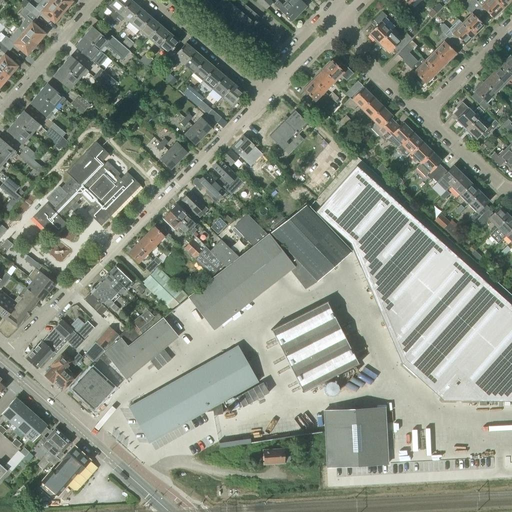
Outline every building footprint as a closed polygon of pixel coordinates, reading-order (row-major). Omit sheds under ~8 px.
[(25,8),(37,19),(43,12),(55,23),(64,12),(49,0),(42,0),(35,8),(29,3),(25,8)] [(49,0),(64,12),(65,10),(66,11),(69,8),(68,7),(72,2),(69,0),(49,0)] [(120,14),(131,1),(130,0),(115,0),(113,3),(111,2),(106,8),(112,13),(105,21),(110,25),(112,23),(117,18),(120,14)] [(222,0),(210,14),(235,35),(258,55),(274,36),(258,22),(261,18),(239,0),(222,0)] [(273,3),(270,0),(256,0),(266,10),(273,3)] [(291,22),(298,15),(283,0),(277,0),(273,5),(291,22)] [(283,0),(298,15),(306,7),(299,0),(283,0)] [(403,0),(399,4),(410,15),(415,10),(411,6),(416,0),(403,0)] [(471,14),(462,23),(474,36),(478,32),(479,33),(483,28),(483,27),(484,26),(478,20),(482,16),(468,1),(467,1),(467,0),(462,5),(471,14)] [(474,0),(468,0),(468,1),(482,16),(486,11),(494,19),(503,9),(493,0),(479,0),(477,3),(474,0)] [(511,0),(493,0),(503,9),(511,0)] [(120,21),(121,22),(125,18),(129,22),(141,9),(131,1),(120,14),(117,18),(112,23),(116,26),(120,21)] [(442,8),(439,4),(433,10),(436,14),(442,8)] [(32,24),(37,19),(25,8),(19,14),(25,19),(19,29),(24,34),(36,44),(37,43),(38,44),(42,40),(41,39),(45,35),(32,24)] [(129,22),(139,31),(150,17),(141,9),(129,22)] [(369,34),(378,43),(391,31),(382,22),(387,17),(382,12),(372,23),(376,27),(369,34)] [(139,31),(148,39),(160,25),(150,17),(139,31)] [(438,28),(443,33),(454,44),(457,47),(461,42),(464,45),(465,44),(466,45),(471,40),(470,39),(474,36),(462,23),(458,20),(449,29),(444,24),(442,24),(438,28)] [(169,34),(160,25),(148,39),(158,47),(169,34)] [(18,28),(7,40),(14,46),(15,45),(27,55),(36,44),(24,34),(19,29),(18,28)] [(92,28),(83,38),(99,51),(103,46),(106,48),(107,47),(122,60),(126,55),(126,56),(130,52),(125,47),(115,39),(111,36),(107,41),(92,28)] [(397,53),(411,39),(407,34),(401,41),(391,31),(378,43),(388,53),(392,49),(397,53)] [(454,44),(443,33),(439,38),(443,42),(434,52),(446,64),(456,54),(450,48),(454,44)] [(169,34),(158,47),(168,55),(179,42),(169,34)] [(5,38),(1,43),(10,51),(14,46),(7,40),(5,38)] [(83,38),(75,47),(93,62),(99,67),(107,58),(99,51),(83,38)] [(412,49),(414,51),(418,47),(412,41),(408,45),(412,49)] [(10,51),(1,43),(0,43),(0,49),(6,55),(10,51)] [(174,57),(184,65),(195,52),(186,44),(174,57)] [(412,49),(408,45),(398,55),(402,59),(402,60),(414,72),(413,72),(419,78),(416,81),(422,87),(425,84),(426,85),(428,83),(433,78),(437,73),(421,58),(418,62),(409,53),(412,49)] [(195,52),(184,65),(193,73),(205,60),(195,52)] [(421,58),(437,73),(440,70),(441,70),(446,65),(445,65),(446,64),(434,52),(425,61),(421,58)] [(4,56),(0,61),(0,69),(8,77),(10,75),(11,76),(14,72),(13,72),(17,67),(4,56)] [(511,58),(510,56),(501,65),(511,76),(511,58)] [(64,65),(62,67),(78,80),(82,75),(84,77),(88,72),(70,57),(67,61),(66,61),(64,64),(64,65)] [(149,57),(145,62),(149,65),(153,60),(149,57)] [(205,60),(193,73),(203,81),(214,68),(205,60)] [(322,70),(334,83),(341,76),(346,81),(353,74),(344,65),(343,66),(341,64),(337,67),(331,61),(322,70)] [(511,76),(501,65),(492,74),(504,87),(511,78),(511,76)] [(74,85),(78,80),(62,67),(54,77),(71,92),(76,87),(74,85)] [(212,90),(224,76),(214,68),(203,81),(212,90)] [(0,86),(8,77),(0,69),(0,86)] [(100,69),(97,73),(113,88),(117,83),(100,69)] [(334,83),(322,70),(312,80),(325,92),(334,83)] [(113,88),(97,73),(93,78),(109,92),(113,88)] [(167,84),(169,83),(173,77),(170,74),(166,80),(165,82),(167,84)] [(504,87),(492,74),(483,83),(495,95),(504,87)] [(222,98),(233,84),(224,76),(212,90),(222,98)] [(173,77),(169,83),(173,86),(177,80),(173,77)] [(325,92),(312,80),(302,89),(304,91),(300,95),(299,95),(310,106),(311,106),(310,106),(314,101),(315,102),(325,92)] [(345,94),(349,98),(349,99),(361,86),(357,82),(345,94)] [(490,106),(487,104),(495,95),(483,83),(474,92),(476,93),(472,98),(485,111),(490,106)] [(39,94),(55,108),(59,103),(61,104),(65,99),(47,84),(39,94)] [(233,84),(222,98),(231,106),(243,92),(233,84)] [(183,94),(190,100),(196,94),(188,88),(183,94)] [(373,98),(363,88),(351,100),(350,99),(343,104),(346,107),(354,109),(357,106),(361,110),(373,98)] [(328,96),(335,102),(338,98),(332,92),(328,96)] [(50,113),(55,108),(39,94),(30,104),(48,119),(52,114),(50,113)] [(196,94),(190,100),(198,107),(203,100),(196,94)] [(90,105),(78,95),(74,101),(85,110),(90,105)] [(373,98),(361,110),(371,119),(383,107),(373,98)] [(82,114),(85,110),(74,101),(71,104),(82,114)] [(457,121),(466,131),(478,119),(484,114),(479,109),(473,114),(469,110),(463,104),(457,109),(458,110),(454,115),(459,119),(457,121)] [(370,128),(380,137),(395,123),(391,118),(392,117),(383,107),(371,119),(375,123),(370,128)] [(507,116),(511,112),(507,107),(503,112),(507,116)] [(211,110),(207,114),(217,123),(221,118),(211,110)] [(286,119),(299,130),(307,122),(295,111),(286,119)] [(15,122),(31,136),(36,130),(37,132),(42,127),(24,112),(15,122)] [(184,118),(188,122),(193,118),(189,114),(184,118)] [(346,116),(337,124),(342,129),(349,122),(350,120),(346,116)] [(184,118),(180,123),(184,127),(188,122),(184,118)] [(201,118),(193,126),(203,137),(212,128),(201,118)] [(298,135),(296,133),(299,130),(286,119),(269,136),(287,154),(302,139),(298,135)] [(478,119),(466,131),(476,140),(480,136),(484,140),(499,125),(495,121),(489,127),(484,122),(482,123),(479,120),(478,119)] [(508,120),(502,126),(505,129),(511,123),(508,120)] [(27,140),(31,136),(15,122),(7,132),(25,147),(29,142),(27,140)] [(354,127),(349,122),(342,129),(347,134),(354,127)] [(397,148),(413,133),(403,123),(399,127),(395,123),(391,127),(380,137),(385,142),(386,140),(394,144),(397,148)] [(54,124),(49,129),(61,139),(62,138),(65,134),(54,124)] [(203,137),(193,126),(184,135),(195,145),(203,137)] [(505,129),(502,126),(496,132),(500,135),(505,129)] [(77,127),(67,139),(70,142),(80,130),(77,127)] [(61,139),(49,129),(45,134),(56,144),(54,146),(59,150),(62,148),(64,150),(69,143),(62,138),(61,139)] [(409,154),(410,154),(422,142),(413,133),(397,148),(395,150),(397,152),(406,157),(409,154)] [(231,148),(238,155),(242,151),(246,155),(255,147),(247,139),(243,136),(231,148)] [(0,156),(5,161),(10,155),(12,157),(16,153),(0,139),(0,156)] [(164,139),(160,143),(164,147),(168,142),(164,139)] [(488,140),(483,145),(489,150),(494,145),(488,140)] [(118,176),(121,173),(108,161),(106,163),(103,160),(109,154),(97,141),(66,172),(72,178),(62,188),(69,195),(53,211),(46,204),(33,217),(53,238),(67,224),(60,218),(63,215),(64,216),(83,196),(91,204),(92,203),(95,206),(88,213),(101,226),(140,185),(128,172),(121,179),(118,176)] [(168,151),(179,162),(187,153),(177,142),(168,151)] [(422,142),(410,154),(420,164),(432,152),(422,142)] [(164,147),(160,143),(156,147),(159,151),(164,147)] [(33,160),(37,156),(27,147),(23,152),(45,171),(45,170),(33,160)] [(511,153),(507,149),(503,152),(502,151),(496,156),(494,154),(490,158),(500,167),(504,163),(510,169),(511,166),(511,153)] [(231,166),(238,159),(229,150),(222,157),(231,166)] [(170,170),(179,162),(168,151),(159,160),(170,170)] [(45,171),(23,152),(19,156),(41,175),(45,171)] [(433,179),(435,176),(442,169),(443,168),(439,164),(442,161),(432,152),(420,164),(417,167),(417,168),(416,168),(426,178),(427,177),(431,181),(433,179)] [(212,167),(222,177),(217,182),(231,194),(242,182),(219,160),(212,167)] [(435,176),(433,179),(437,183),(446,192),(447,191),(451,187),(456,182),(461,176),(463,175),(454,166),(447,172),(443,168),(442,169),(435,176)] [(511,305),(356,167),(315,213),(352,252),(398,361),(443,401),(511,402),(511,305)] [(384,176),(389,171),(384,167),(379,172),(384,176)] [(217,186),(206,174),(199,181),(198,180),(195,180),(193,181),(193,184),(198,189),(201,189),(203,186),(208,190),(205,193),(215,203),(224,193),(217,186)] [(471,184),(463,175),(461,176),(451,187),(459,196),(471,184)] [(398,177),(392,183),(396,187),(402,181),(398,177)] [(4,183),(15,192),(19,187),(8,178),(4,183)] [(4,183),(0,186),(0,187),(18,204),(22,198),(15,192),(4,183)] [(459,196),(468,204),(480,192),(471,184),(459,196)] [(450,194),(447,191),(446,192),(441,197),(444,200),(450,194)] [(208,210),(190,192),(186,196),(185,195),(181,199),(182,200),(182,201),(199,218),(208,210)] [(471,220),(475,223),(489,209),(485,205),(489,201),(480,192),(468,204),(475,212),(471,217),(471,220)] [(197,230),(193,227),(196,223),(176,204),(169,211),(182,223),(188,229),(190,231),(193,234),(197,230)] [(461,205),(455,211),(458,214),(464,209),(461,205)] [(308,206),(187,297),(215,330),(291,271),(304,289),(318,281),(351,255),(308,206)] [(488,219),(497,228),(509,216),(501,207),(494,213),(489,209),(475,223),(480,228),(488,219)] [(169,211),(162,218),(175,230),(178,227),(184,233),(188,229),(182,223),(169,211)] [(251,246),(264,233),(246,214),(233,227),(251,246)] [(227,216),(223,220),(229,225),(234,222),(227,216)] [(498,244),(505,237),(511,230),(511,218),(509,216),(497,228),(489,236),(498,244)] [(434,221),(443,229),(447,225),(438,217),(434,221)] [(210,228),(218,235),(227,225),(219,218),(210,228)] [(154,227),(145,236),(155,246),(160,241),(162,243),(165,239),(163,238),(164,238),(166,240),(170,236),(162,227),(158,231),(154,227)] [(145,236),(137,244),(147,254),(152,250),(155,246),(145,236)] [(214,277),(226,267),(210,251),(196,237),(193,240),(184,249),(194,258),(213,276),(214,277)] [(210,251),(226,267),(239,257),(221,240),(210,251)] [(148,256),(147,254),(137,244),(128,253),(138,263),(143,258),(145,260),(148,256)] [(501,252),(505,256),(511,250),(507,246),(501,252)] [(170,253),(166,249),(162,253),(166,257),(170,253)] [(55,284),(38,271),(42,266),(27,256),(24,260),(35,269),(28,277),(33,281),(34,282),(47,293),(50,289),(50,290),(55,284)] [(158,265),(153,261),(145,269),(150,273),(158,265)] [(150,273),(141,283),(146,288),(170,312),(188,296),(181,289),(177,293),(173,290),(177,286),(157,266),(150,273)] [(109,273),(126,290),(133,283),(116,267),(109,273)] [(109,273),(102,280),(115,292),(117,294),(118,295),(119,296),(126,290),(109,273)] [(0,288),(1,289),(10,278),(5,275),(0,280),(0,288)] [(96,286),(113,303),(119,296),(118,295),(102,280),(96,286)] [(44,296),(47,293),(34,282),(33,281),(32,281),(25,289),(27,290),(23,295),(34,304),(37,299),(41,302),(45,297),(44,296)] [(141,284),(136,288),(141,293),(146,289),(141,284)] [(107,309),(110,307),(115,312),(118,308),(113,303),(96,286),(90,293),(107,310),(107,309)] [(100,317),(107,310),(90,293),(83,300),(100,317)] [(23,295),(21,298),(16,304),(16,305),(4,320),(5,319),(16,329),(29,313),(28,311),(34,304),(23,295)] [(16,304),(21,298),(18,296),(13,303),(7,298),(0,306),(0,316),(4,320),(16,305),(16,304)] [(326,302),(271,330),(303,392),(358,364),(326,302)] [(149,322),(155,317),(147,310),(142,315),(149,322)] [(134,325),(131,327),(139,337),(142,334),(161,319),(158,315),(155,317),(149,322),(139,330),(134,325)] [(141,315),(134,321),(136,323),(134,325),(139,330),(149,322),(142,315),(141,315)] [(142,334),(139,337),(127,346),(121,338),(119,336),(104,352),(112,362),(126,380),(179,337),(163,318),(161,319),(142,334)] [(38,367),(40,369),(67,342),(75,333),(62,320),(26,359),(37,369),(38,367)] [(76,333),(75,333),(67,342),(75,350),(83,341),(95,328),(87,321),(76,333)] [(109,327),(95,343),(105,351),(119,336),(116,333),(115,332),(112,330),(109,327)] [(127,346),(139,337),(131,327),(126,331),(126,330),(120,335),(119,336),(121,338),(127,346)] [(95,343),(85,354),(94,362),(105,351),(95,343)] [(258,382),(238,346),(142,399),(129,407),(149,443),(205,412),(213,411),(214,416),(223,414),(221,403),(258,382)] [(112,362),(104,352),(99,357),(107,366),(112,362)] [(52,368),(44,376),(52,383),(53,382),(66,368),(68,366),(70,364),(72,361),(76,365),(80,361),(80,360),(83,358),(78,354),(73,359),(72,360),(63,353),(50,367),(52,368)] [(66,368),(53,382),(63,390),(76,376),(70,371),(73,368),(76,365),(72,361),(70,364),(68,366),(66,368)] [(93,409),(113,388),(91,368),(72,390),(93,409)] [(9,422),(24,405),(16,399),(1,415),(9,422)] [(17,429),(31,412),(24,405),(9,422),(17,429)] [(326,468),(388,464),(385,407),(323,411),(324,433),(326,468)] [(39,419),(31,412),(17,429),(25,435),(39,419)] [(47,426),(39,419),(25,435),(33,442),(47,426)] [(47,453),(62,436),(55,429),(46,439),(43,437),(39,442),(41,444),(40,445),(45,449),(44,450),(47,453)] [(59,460),(64,455),(62,453),(70,443),(62,436),(47,453),(50,456),(51,455),(55,458),(55,457),(59,460)] [(41,482),(37,487),(51,498),(60,497),(69,487),(72,483),(70,482),(90,460),(74,446),(55,468),(53,467),(49,471),(50,471),(41,482)] [(4,465),(11,471),(25,456),(18,450),(4,465)] [(283,450),(263,451),(263,466),(284,465),(284,464),(290,463),(290,458),(283,458),(283,450)] [(29,453),(19,464),(23,467),(33,456),(29,453)]
